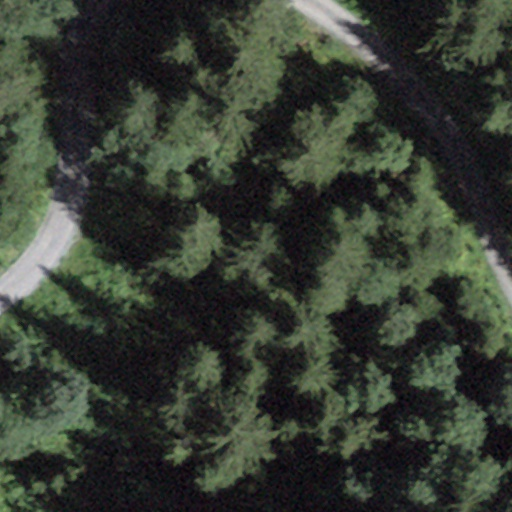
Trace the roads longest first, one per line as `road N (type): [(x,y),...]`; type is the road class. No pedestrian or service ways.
road 1 (track): [(511,260),(371,57),(297,0)]
road 2 (track): [(118,0),(78,24),(75,148),(0,218)]
